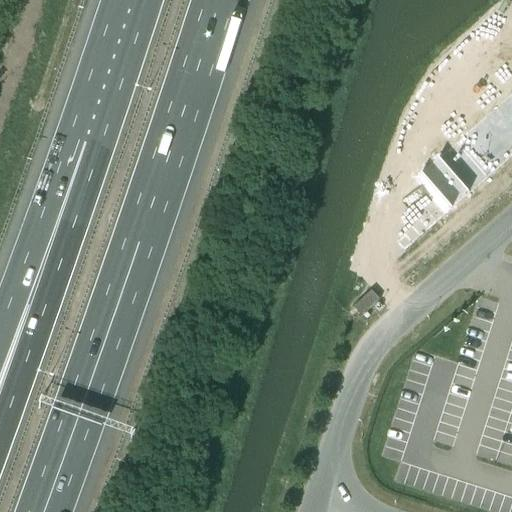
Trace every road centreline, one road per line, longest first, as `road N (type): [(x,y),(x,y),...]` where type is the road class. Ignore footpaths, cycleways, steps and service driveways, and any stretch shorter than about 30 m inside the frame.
road 1 (unclassified): [(313,503),(367,352),(386,323),(511,220)]
road 2 (motorway): [(96,120),(0,430)]
road 3 (motorway): [(29,511),(138,245)]
road 4 (motorway): [(61,511),(138,245)]
road 5 (motorway): [(138,245),(217,0)]
road 6 (motorway): [(96,120),(0,348)]
road 7 (motorway): [(133,0),(96,120)]
